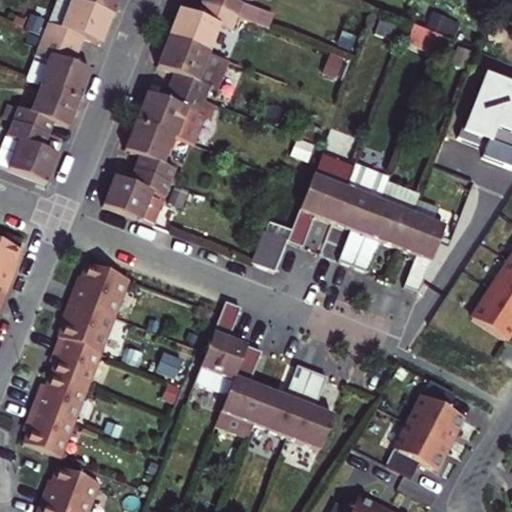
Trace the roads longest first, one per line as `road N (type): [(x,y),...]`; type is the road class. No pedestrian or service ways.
road 1 (residential): [(60,217),(399,354)]
road 2 (residential): [(60,217),(145,0)]
road 3 (residential): [(60,217),(0,377)]
